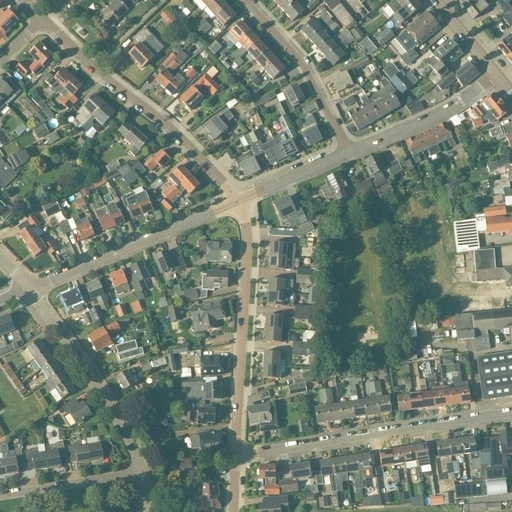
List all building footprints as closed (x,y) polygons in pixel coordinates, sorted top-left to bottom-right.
[(117,0),(107,9),(118,21),(129,10),(118,0),(117,0)] [(222,0),(214,0),(207,7),(216,17),(228,6),(222,0)] [(280,0),(277,4),(285,13),(298,0),(297,0),(295,2),(293,0),(280,0)] [(298,0),(285,13),(293,22),(304,12),(303,11),(305,9),(302,7),(304,6),(298,0)] [(320,3),(316,0),(308,0),(310,2),(306,6),(310,11),(320,3)] [(337,0),(335,0),(327,7),(331,12),(341,4),(337,0)] [(394,0),(387,6),(394,15),(392,16),(392,17),(412,0),(394,0)] [(421,9),(413,0),(412,0),(392,17),(400,26),(409,19),(421,9)] [(488,0),(473,0),(464,8),(473,19),(487,8),(487,7),(491,3),(488,0)] [(511,10),(511,8),(505,0),(500,0),(495,4),(505,16),(511,10)] [(190,4),(187,1),(179,8),(183,11),(190,4)] [(190,4),(186,8),(190,13),(195,9),(190,4)] [(345,9),(341,4),(331,12),(335,17),(345,9)] [(237,15),(228,6),(216,17),(224,26),(237,15)] [(118,21),(107,9),(98,19),(109,30),(118,21)] [(345,9),(335,17),(339,22),(349,14),(345,9)] [(176,22),(166,10),(160,16),(170,27),(176,22)] [(0,41),(7,35),(5,33),(18,21),(9,11),(5,15),(2,11),(0,13),(0,41)] [(177,17),(181,22),(184,19),(187,16),(183,11),(179,15),(177,17)] [(511,11),(508,15),(507,15),(503,19),(509,27),(511,24),(511,11)] [(325,24),(332,18),(326,12),(320,18),(325,24)] [(349,14),(339,22),(344,27),(353,19),(349,14)] [(413,51),(439,29),(427,14),(405,32),(406,32),(395,41),(407,54),(400,60),(407,68),(419,58),(413,51)] [(332,18),(325,24),(332,32),(338,26),(335,22),(333,23),(331,20),(332,19),(332,18)] [(204,19),(198,24),(202,28),(208,24),(204,19)] [(356,24),(353,19),(344,27),(347,32),(356,24)] [(309,40),(320,30),(312,21),(301,31),(309,40)] [(231,32),(230,33),(238,42),(250,30),(243,22),(238,26),(235,23),(229,29),(231,32)] [(208,24),(202,28),(198,32),(202,37),(212,28),(208,24)] [(356,27),(349,33),(357,42),(364,37),(356,27)] [(134,39),(140,45),(129,55),(143,69),(154,58),(150,54),(156,49),(148,41),(152,37),(145,29),(134,39)] [(235,54),(234,52),(229,57),(234,63),(240,58),(248,52),(259,40),(250,30),(238,42),(243,47),(235,54)] [(328,39),(320,30),(309,40),(317,49),(328,39)] [(336,47),(328,39),(317,49),(326,58),(350,35),(346,30),(337,37),(342,43),(336,47)] [(381,47),(394,36),(389,30),(376,40),(381,47)] [(511,33),(511,35),(496,47),(506,58),(511,53),(511,33)] [(355,40),(350,35),(326,58),(334,67),(345,57),(342,54),(348,48),(347,47),(355,40)] [(210,46),(211,46),(208,49),(214,55),(216,52),(217,53),(226,44),(220,37),(210,46)] [(268,50),(259,40),(248,52),(256,61),(268,50)] [(439,64),(456,49),(450,41),(433,56),(439,64)] [(24,76),(30,70),(35,76),(44,67),(42,65),(51,56),(39,44),(29,53),(36,61),(28,69),(21,62),(15,67),(24,76)] [(176,55),(183,50),(179,46),(173,51),(176,55)] [(456,49),(439,64),(432,69),(440,79),(449,72),(447,70),(450,68),(449,66),(462,55),(456,49)] [(268,50),(256,61),(265,71),(277,60),(268,50)] [(354,63),(366,56),(365,57),(361,50),(350,56),(354,62),(354,63)] [(164,88),(175,76),(172,72),(179,65),(180,66),(183,63),(173,54),(163,65),(167,68),(165,71),(164,70),(155,80),(164,88)] [(240,58),(234,63),(238,67),(244,63),(240,58)] [(286,70),(277,60),(265,71),(274,80),(286,70)] [(227,70),(231,66),(226,61),(222,65),(227,70)] [(451,73),(444,79),(436,85),(442,91),(449,86),(456,80),(463,88),(478,75),(468,63),(453,76),(451,73)] [(47,73),(39,81),(44,87),(47,84),(52,90),(57,94),(63,87),(72,77),(62,68),(53,78),(47,73)] [(175,76),(164,88),(172,96),(182,86),(181,86),(184,82),(187,85),(197,75),(191,69),(182,79),(178,75),(176,77),(175,76)] [(332,80),(339,93),(352,86),(350,81),(356,77),(353,70),(341,76),(332,80)] [(412,87),(399,72),(389,81),(402,96),(412,87)] [(253,73),(248,78),(252,82),(257,77),(253,73)] [(206,74),(199,81),(180,100),(191,111),(203,99),(196,93),(203,86),(213,96),(220,89),(206,74)] [(430,78),(426,74),(421,79),(424,83),(430,78)] [(63,87),(63,88),(58,93),(63,97),(59,101),(69,111),(78,101),(73,96),(82,86),(72,77),(63,87)] [(257,77),(252,82),(244,89),(248,94),(261,82),(257,77)] [(16,97),(22,92),(10,80),(6,84),(2,80),(0,82),(0,97),(6,104),(15,95),(16,97)] [(382,101),(389,113),(400,106),(393,94),(396,92),(390,84),(383,88),(377,92),(382,101)] [(289,101),(284,103),(284,102),(275,106),(280,118),(294,111),(293,107),(299,104),(298,103),(304,100),(297,85),(285,92),(289,101)] [(254,99),(262,95),(259,88),(251,92),(254,99)] [(238,94),(242,102),(250,97),(244,90),(238,94)] [(255,108),(276,97),(273,92),(252,103),(255,108)] [(83,107),(78,112),(80,114),(76,119),(83,126),(82,127),(83,127),(105,104),(95,94),(83,107)] [(36,95),(32,99),(51,119),(55,115),(36,95)] [(409,95),(403,99),(407,106),(414,101),(409,95)] [(478,108),(472,112),(477,119),(487,116),(502,104),(494,95),(478,108)] [(30,111),(36,107),(25,96),(20,101),(30,111)] [(345,108),(355,102),(352,96),(342,102),(345,108)] [(379,119),(368,100),(365,96),(359,99),(366,110),(361,113),(368,126),(379,119)] [(0,114),(8,107),(5,104),(6,104),(0,97),(0,114)] [(382,101),(378,103),(374,97),(368,100),(379,119),(389,113),(382,101)] [(408,107),(412,116),(424,110),(421,102),(408,107)] [(314,103),(303,110),(306,115),(317,109),(314,103)] [(115,114),(105,104),(83,127),(87,132),(94,125),(92,123),(95,119),(103,126),(115,114)] [(477,119),(472,121),(475,128),(483,125),(482,123),(487,120),(491,125),(496,120),(498,122),(509,113),(502,104),(487,116),(477,119)] [(36,107),(30,111),(42,123),(43,122),(45,124),(49,120),(36,107)] [(368,126),(361,113),(358,115),(354,110),(349,113),(352,119),(351,119),(359,131),(368,126)] [(227,111),(218,119),(217,118),(206,128),(210,133),(208,136),(213,141),(216,140),(227,130),(224,126),(234,118),(227,111)] [(294,111),(280,118),(281,118),(277,120),(284,133),(274,139),(285,161),(291,158),(291,155),(297,152),(292,142),(297,139),(286,116),(295,112),(294,111)] [(318,129),(312,116),(302,121),(308,133),(302,135),(308,147),(321,140),(316,130),(318,129)] [(461,125),(456,116),(449,120),(453,128),(461,125)] [(148,142),(134,129),(126,122),(118,132),(126,138),(134,146),(129,152),(135,158),(140,152),(148,142)] [(435,129),(442,143),(448,141),(452,147),(456,145),(453,138),(446,123),(435,129)] [(32,131),(38,140),(49,134),(44,124),(32,131)] [(511,124),(503,128),(503,129),(500,130),(499,127),(489,132),(492,139),(505,134),(507,138),(511,150),(511,149),(511,124)] [(435,129),(425,133),(436,154),(442,152),(438,145),(442,143),(435,129)] [(253,144),(263,140),(257,130),(248,135),(253,144)] [(425,133),(416,138),(423,152),(429,150),(432,156),(436,154),(425,133)] [(77,142),(83,149),(90,143),(84,136),(77,142)] [(423,152),(416,138),(406,142),(413,157),(414,156),(417,163),(421,161),(418,154),(423,152)] [(274,140),(261,147),(264,153),(265,153),(265,154),(271,165),(277,162),(279,164),(285,161),(274,139),(273,139),(274,140)] [(15,171),(33,160),(27,149),(9,159),(15,171)] [(161,151),(153,160),(151,158),(144,166),(151,172),(157,165),(162,169),(170,160),(161,151)] [(246,178),(260,171),(253,158),(252,159),(249,153),(234,160),(239,168),(241,167),(246,178)] [(371,177),(374,176),(376,180),(373,181),(376,188),(386,183),(381,172),(385,170),(378,155),(365,161),(368,167),(367,168),(371,177)] [(507,158),(496,163),(498,170),(505,167),(506,173),(511,172),(511,164),(510,165),(507,158)] [(414,170),(408,159),(400,163),(406,174),(414,170)] [(397,160),(386,166),(391,175),(402,170),(397,160)] [(106,167),(110,173),(120,167),(117,161),(106,167)] [(17,175),(6,164),(0,170),(0,187),(2,190),(17,175)] [(132,172),(127,165),(117,171),(127,186),(134,182),(129,175),(132,172)] [(191,176),(181,166),(168,178),(174,183),(162,195),(166,199),(167,198),(191,176)] [(110,173),(106,167),(103,168),(103,167),(97,170),(101,177),(110,173)] [(342,172),(340,173),(339,172),(334,174),(333,176),(325,180),(328,186),(322,189),(326,197),(333,194),(338,207),(351,201),(346,188),(348,187),(342,172)] [(511,172),(506,173),(507,180),(492,182),(493,190),(509,188),(509,182),(511,181),(511,172)] [(149,174),(143,180),(148,186),(154,181),(149,174)] [(200,186),(191,176),(167,198),(166,199),(161,204),(169,212),(175,207),(173,204),(172,205),(170,202),(180,193),(181,195),(184,192),(189,196),(200,186)] [(454,179),(447,182),(450,188),(457,185),(454,179)] [(92,183),(95,189),(95,190),(101,187),(97,180),(92,183)] [(374,192),(369,180),(353,186),(359,199),(374,192)] [(389,184),(376,190),(380,198),(386,196),(386,197),(393,194),(389,184)] [(145,193),(140,195),(135,197),(134,197),(142,216),(153,211),(150,205),(153,204),(150,197),(148,198),(145,193)] [(134,197),(135,197),(133,194),(121,199),(128,215),(129,214),(132,220),(142,216),(134,197)] [(308,222),(305,216),(300,205),(295,208),(289,197),(274,204),(282,221),(284,224),(297,218),(301,225),(308,222)] [(41,208),(47,218),(63,209),(57,199),(41,208)] [(85,206),(82,199),(75,202),(78,209),(85,206)] [(0,217),(4,222),(12,214),(12,210),(9,207),(5,207),(1,202),(0,202),(0,217)] [(112,205),(105,208),(114,228),(125,223),(117,205),(113,207),(112,205)] [(114,228),(105,208),(95,213),(103,232),(114,228)] [(86,225),(83,218),(79,219),(78,215),(72,218),(82,242),(95,236),(89,224),(86,225)] [(322,227),(326,219),(315,215),(312,223),(322,227)] [(44,234),(38,227),(40,225),(33,216),(27,220),(31,226),(19,234),(27,246),(38,238),(44,234)] [(454,224),(457,253),(479,250),(477,235),(486,234),(486,233),(511,231),(511,218),(505,219),(504,217),(485,218),(485,219),(454,224)] [(67,221),(58,225),(63,236),(72,232),(67,221)] [(38,238),(27,246),(34,257),(46,249),(50,255),(57,250),(51,241),(43,246),(38,238)] [(208,243),(207,262),(231,263),(232,245),(229,244),(230,242),(228,241),(224,241),(222,242),(222,244),(208,243)] [(295,245),(287,245),(271,244),(270,257),(291,258),(294,258),(295,245)] [(474,251),(475,271),(495,270),(494,250),(474,251)] [(174,269),(170,261),(167,252),(154,258),(161,274),(162,273),(166,275),(171,273),(172,270),(174,269)] [(170,261),(174,269),(176,274),(181,272),(187,269),(182,257),(170,261)] [(291,258),(270,257),(269,270),(285,271),(290,272),(291,258)] [(147,298),(144,291),(147,290),(143,280),(149,278),(142,262),(130,267),(135,278),(130,280),(136,294),(139,302),(147,298)] [(297,277),(316,278),(316,277),(318,278),(319,270),(311,269),(311,270),(297,270),(297,277)] [(126,283),(127,283),(122,271),(115,274),(114,273),(111,274),(111,275),(109,276),(117,296),(129,291),(126,283)] [(207,272),(207,276),(203,275),(202,291),(207,291),(214,291),(214,289),(219,289),(219,287),(227,288),(228,273),(207,272)] [(316,278),(297,277),(296,284),(311,285),(311,283),(316,283),(316,278)] [(268,280),(268,293),(290,294),(291,282),(284,281),(285,281),(268,280)] [(86,284),(86,286),(85,287),(91,300),(96,298),(100,307),(107,304),(103,295),(104,295),(98,281),(92,284),(90,283),(86,284)] [(196,289),(183,292),(186,303),(199,300),(196,289)] [(75,291),(64,295),(62,296),(67,308),(73,305),(76,313),(82,310),(79,303),(80,303),(75,291)] [(178,302),(184,299),(183,292),(182,293),(176,295),(178,302)] [(290,294),(268,293),(267,307),(289,308),(289,306),(293,306),(294,295),(290,294)] [(160,308),(168,306),(166,298),(158,300),(160,308)] [(134,314),(143,312),(140,301),(132,303),(134,314)] [(217,329),(215,320),(225,318),(222,301),(199,306),(202,323),(204,332),(217,329)] [(119,318),(127,315),(123,305),(115,308),(119,318)] [(181,321),(178,306),(168,308),(170,323),(181,321)] [(295,313),(316,315),(316,308),(295,306),(295,313)] [(88,311),(93,323),(94,323),(94,324),(103,320),(98,307),(88,311)] [(93,323),(88,311),(87,311),(88,312),(82,315),(86,326),(93,323)] [(511,311),(472,315),(474,333),(474,340),(475,350),(490,349),(488,331),(493,330),(494,334),(503,333),(503,335),(510,335),(511,345),(511,311)] [(316,315),(295,313),(294,320),(307,321),(307,323),(315,324),(316,315)] [(474,333),(472,315),(455,316),(455,317),(441,319),(442,328),(456,327),(457,341),(474,340),(474,333)] [(0,319),(0,328),(3,336),(14,331),(8,316),(0,319)] [(266,317),(265,330),(281,331),(282,318),(266,317)] [(108,337),(121,330),(116,322),(104,329),(103,328),(88,337),(96,352),(112,343),(108,337)] [(407,343),(413,342),(411,323),(405,323),(407,343)] [(281,331),(265,330),(265,343),(286,344),(286,337),(281,337),(281,331)] [(293,342),(292,350),(314,351),(315,334),(305,333),(304,340),(306,341),(306,343),(293,342)] [(33,360),(46,351),(39,341),(26,350),(33,360)] [(135,341),(116,346),(118,354),(137,349),(135,341)] [(17,343),(8,347),(10,352),(19,348),(17,343)] [(8,347),(0,349),(0,356),(10,352),(8,347)] [(188,353),(187,347),(166,350),(168,356),(173,355),(188,353)] [(53,361),(46,351),(33,360),(40,370),(53,361)] [(264,353),(263,366),(279,367),(279,361),(286,361),(286,355),(264,353)] [(511,353),(477,358),(482,401),(511,397),(511,353)] [(173,355),(168,356),(171,373),(176,372),(173,355)] [(442,358),(443,365),(453,364),(452,356),(442,358)] [(140,363),(143,372),(151,370),(150,369),(153,368),(153,369),(166,364),(164,358),(149,363),(148,361),(140,363)] [(201,359),(202,363),(195,363),(195,377),(203,376),(223,375),(223,358),(201,359)] [(53,361),(40,370),(48,380),(61,371),(53,361)] [(8,377),(13,373),(6,363),(1,367),(8,377)] [(454,372),(457,372),(457,378),(452,378),(452,385),(455,384),(456,390),(458,404),(471,403),(469,388),(468,389),(467,382),(461,383),(459,364),(454,365),(454,372)] [(279,367),(263,366),(262,379),(278,380),(279,367)] [(132,369),(127,372),(127,371),(116,377),(124,391),(135,385),(131,378),(136,375),(132,369)] [(61,371),(48,380),(55,390),(68,381),(61,371)] [(13,373),(8,377),(15,386),(20,382),(13,373)] [(352,375),(348,376),(349,386),(351,398),(352,404),(353,419),(367,417),(365,402),(357,403),(355,385),(358,385),(358,384),(359,382),(361,382),(360,373),(352,375)] [(203,379),(195,380),(181,380),(181,388),(204,387),(203,379)] [(68,381),(55,390),(62,400),(75,391),(68,381)] [(27,392),(20,382),(15,386),(22,396),(27,392)] [(379,415),(374,382),(364,384),(366,395),(370,395),(371,401),(365,402),(367,417),(379,415)] [(379,382),(374,382),(379,415),(391,413),(389,398),(382,399),(379,382)] [(289,395),(307,392),(305,383),(288,386),(289,395)] [(411,384),(404,384),(405,391),(408,390),(409,396),(411,410),(422,409),(420,387),(419,387),(420,388),(411,390),(411,384)] [(205,386),(205,392),(193,393),(193,401),(221,400),(220,385),(205,386)] [(432,393),(427,394),(426,386),(420,387),(422,409),(434,407),(432,393)] [(456,390),(450,391),(449,387),(444,387),(444,392),(446,406),(458,404),(456,390)] [(42,398),(43,398),(38,390),(33,393),(39,403),(43,400),(42,398)] [(432,393),(434,407),(446,406),(444,392),(432,393)] [(411,410),(409,396),(398,397),(399,412),(411,410)] [(43,400),(39,403),(44,411),(49,408),(43,398),(42,398),(43,400)] [(69,414),(76,425),(91,415),(83,404),(79,407),(76,401),(64,409),(68,415),(69,414)] [(352,404),(339,406),(342,420),(353,419),(352,404)] [(278,421),(271,422),(269,405),(248,408),(250,424),(259,423),(260,433),(279,431),(278,421)] [(327,407),(329,422),(342,420),(339,406),(327,407)] [(329,422),(327,407),(315,409),(317,424),(329,422)] [(215,412),(214,411),(214,410),(198,409),(198,413),(186,412),(185,422),(192,423),(192,421),(198,421),(198,425),(207,426),(207,424),(214,424),(214,422),(215,422),(215,417),(214,417),(214,415),(215,414),(215,412)] [(167,420),(159,420),(142,421),(143,431),(159,430),(159,431),(167,430),(167,420)] [(171,440),(169,431),(152,434),(154,443),(171,440)] [(499,437),(488,438),(489,441),(501,439),(502,442),(511,440),(511,431),(507,432),(499,433),(499,437)] [(221,433),(199,436),(190,437),(192,449),(201,448),(202,453),(223,450),(221,433)] [(479,453),(476,453),(474,438),(461,440),(463,455),(470,454),(472,471),(477,471),(478,479),(480,479),(479,453)] [(478,480),(472,481),(472,484),(474,498),(507,496),(504,470),(507,470),(506,456),(511,455),(511,440),(502,442),(501,439),(489,441),(488,438),(479,439),(480,452),(479,453),(480,479),(478,479),(478,480)] [(100,444),(87,446),(90,463),(104,460),(103,455),(114,454),(113,448),(108,440),(99,442),(100,444)] [(461,440),(449,442),(451,457),(463,455),(461,440)] [(451,457),(449,442),(436,444),(439,459),(451,457)] [(51,453),(45,454),(48,470),(61,467),(60,463),(67,462),(65,448),(64,448),(63,443),(50,445),(51,453)] [(73,444),(74,447),(68,448),(70,461),(77,460),(77,465),(90,463),(87,446),(82,447),(81,443),(73,444)] [(427,445),(414,447),(417,462),(429,460),(427,445)] [(414,447),(403,449),(405,464),(417,462),(414,447)] [(45,454),(39,455),(38,449),(25,451),(28,468),(35,467),(35,472),(48,470),(45,454)] [(405,464),(403,449),(391,451),(393,466),(405,464)] [(9,460),(3,461),(5,477),(19,475),(18,470),(24,469),(21,450),(8,452),(9,460)] [(393,466),(391,451),(379,453),(382,468),(393,466)] [(369,455),(357,457),(362,489),(367,488),(364,471),(372,470),(369,455)] [(362,489),(357,457),(345,459),(347,473),(353,472),(354,479),(353,479),(355,490),(362,489)] [(347,473),(345,459),(333,460),(338,494),(338,497),(344,496),(340,474),(347,473)] [(338,494),(333,460),(320,462),(322,477),(329,476),(332,495),(338,494)] [(455,479),(452,462),(446,463),(447,470),(437,472),(438,476),(454,474),(454,479),(455,479)] [(298,491),(296,480),(311,478),(309,464),(290,466),(292,480),(280,482),(282,493),(298,491)] [(275,487),(275,479),(275,467),(259,467),(259,479),(265,479),(265,495),(279,495),(279,487),(275,487)] [(323,484),(321,472),(315,473),(317,485),(323,484)] [(181,496),(180,483),(166,484),(167,497),(181,496)] [(199,484),(200,499),(195,499),(193,502),(193,507),(196,510),(220,509),(219,493),(218,493),(218,483),(199,484)] [(425,506),(424,497),(405,498),(405,493),(399,494),(400,505),(412,504),(412,507),(425,506)] [(338,494),(332,495),(332,497),(330,497),(332,510),(339,509),(338,497),(338,494)] [(447,494),(437,495),(438,505),(448,505),(447,494)] [(279,511),(279,506),(287,506),(287,498),(264,499),(264,505),(259,505),(259,511),(279,511)] [(319,508),(329,507),(327,498),(318,499),(319,508)] [(364,508),(381,507),(380,499),(363,502),(364,508)] [(464,511),(469,511),(507,510),(507,503),(464,505),(464,511)]
